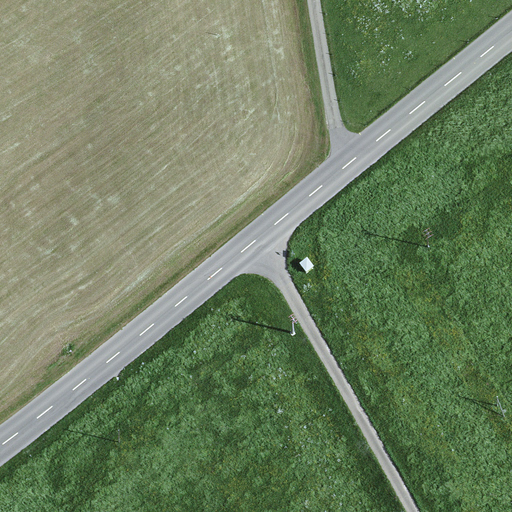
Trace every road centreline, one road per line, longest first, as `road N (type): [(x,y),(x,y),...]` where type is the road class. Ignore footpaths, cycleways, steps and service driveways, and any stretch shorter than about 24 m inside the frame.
road 1 (tertiary): [(256,239),(0,445)]
road 2 (tertiary): [(511,32),(256,239)]
road 3 (unclassified): [(419,511),(315,325),(256,239)]
